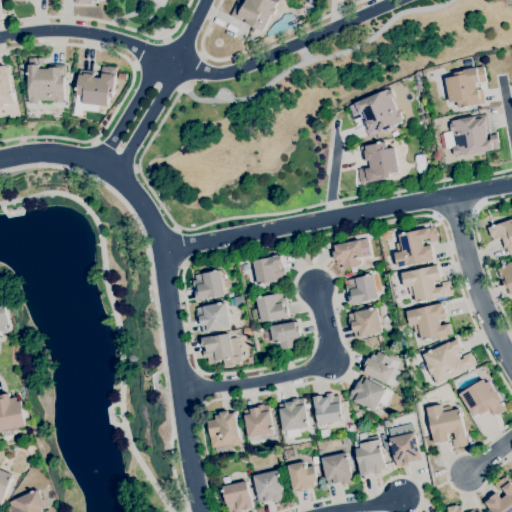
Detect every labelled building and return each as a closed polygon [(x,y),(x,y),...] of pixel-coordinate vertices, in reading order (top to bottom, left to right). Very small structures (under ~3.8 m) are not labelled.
[(264,32),(231,17),(238,1),(245,5),(247,0),(272,0),(277,2),(275,8),(276,9),(273,16),(271,16),(264,32)] [(39,103),(29,103),(29,101),(29,57),(44,58),(44,68),(51,68),(51,65),(65,65),(65,101),(62,101),(62,103),(54,103),(54,101),(39,101),(39,103)] [(0,66),(6,65),(15,103),(4,105),(4,106),(0,107),(0,66)] [(108,107),(83,103),(84,96),(77,95),(79,74),(85,75),(85,73),(95,74),(95,77),(101,78),(102,66),(108,67),(108,66),(116,67),(112,98),(109,98),(108,107)] [(459,108),(458,102),(450,103),(445,78),(454,76),(454,73),(464,71),(463,69),(477,67),(478,68),(484,67),(487,83),(480,84),(480,83),(476,83),(477,89),(479,88),(482,104),(459,108)] [(370,138),(363,123),(367,121),(363,111),(360,113),(362,117),(355,120),(349,107),(387,88),(388,91),(392,89),(396,96),(392,98),(399,112),(400,111),(404,119),(401,120),(402,123),(370,138)] [(459,157),(459,156),(455,156),(453,148),(457,147),(454,132),(451,132),(450,124),(452,124),(451,120),(476,116),(477,119),(484,118),(484,120),(487,119),(488,130),(486,131),(487,136),(498,135),(500,150),(493,151),(459,157)] [(360,184),(357,170),(370,167),(369,160),(363,161),(360,146),(386,142),(387,149),(395,148),(399,173),(390,174),(391,179),(360,184)] [(511,253),(509,255),(507,248),(504,249),(500,239),(493,241),(488,228),(511,219),(511,253)] [(399,268),(395,253),(398,252),(396,244),(401,243),(399,235),(427,229),(436,227),(439,242),(430,243),(429,239),(423,240),(425,247),(432,245),(434,253),(433,253),(434,260),(399,268)] [(379,235),(379,233),(380,231),(382,230),(383,229),(385,228),(387,229),(389,229),(391,231),(391,233),(392,235),(391,237),(390,239),(388,240),(386,241),(384,241),(382,240),(381,239),(380,237),(379,235)] [(344,269),(343,264),(339,265),(337,258),(336,259),(333,245),(368,237),(372,257),(359,260),(360,266),(344,269)] [(258,286),(254,260),(281,255),(283,264),(281,265),(282,270),(284,270),(285,277),(282,278),(283,282),(258,286)] [(511,293),(509,295),(497,268),(511,261),(511,293)] [(417,303),(415,295),(410,296),(409,288),(405,288),(402,274),(439,266),(442,280),(434,281),(436,288),(442,286),(442,283),(450,281),(453,295),(417,303)] [(198,301),(195,290),(194,290),(193,281),(195,280),(194,276),(220,271),(225,296),(198,301)] [(350,305),(344,281),(373,274),(379,298),(350,305)] [(262,322),(256,298),(282,292),(283,298),(286,297),(290,315),(262,322)] [(0,334),(0,301),(5,300),(11,325),(6,326),(7,330),(0,331),(1,334),(0,334)] [(202,332),(200,320),(198,320),(196,307),(226,302),(231,327),(202,332)] [(422,341),(420,333),(416,334),(414,326),(411,326),(407,312),(442,303),(444,309),(445,309),(447,317),(440,319),(441,326),(449,324),(451,334),(422,341)] [(355,339),(349,315),(377,308),(383,332),(355,339)] [(281,350),(279,343),(274,344),(271,326),(296,321),(297,327),(300,326),(302,337),(299,337),(300,343),(296,344),(296,347),(281,350)] [(244,337),(242,328),(251,326),(252,335),(244,337)] [(209,363),(208,357),(205,358),(203,352),(204,352),(202,340),(230,335),(234,358),(209,363)] [(436,385),(433,378),(431,378),(429,373),(430,372),(427,365),(428,364),(423,355),(450,342),(450,343),(458,339),(462,348),(459,349),(461,352),(456,354),(458,359),(471,353),(476,365),(436,385)] [(387,384),(361,372),(371,352),(376,355),(379,350),(393,358),(389,365),(395,368),(387,384)] [(375,412),(349,398),(362,375),(393,392),(385,406),(380,403),(375,412)] [(493,417),(489,410),(480,416),(478,413),(472,416),(459,394),(484,379),(486,383),(489,381),(500,401),(499,402),(504,410),(493,417)] [(0,432),(0,400),(1,400),(0,396),(10,394),(11,399),(17,398),(17,401),(21,400),(27,426),(0,432)] [(318,425),(313,397),(334,394),(334,396),(339,395),(340,403),(341,403),(344,421),(318,425)] [(284,431),(279,404),(287,403),(287,400),(303,398),(308,427),(284,431)] [(249,438),(244,410),(255,408),(255,406),(269,404),(274,434),(249,438)] [(454,448),(452,440),(456,439),(455,432),(447,434),(449,441),(441,443),(434,445),(426,408),(441,405),(442,407),(449,405),(450,410),(460,408),(468,445),(454,448)] [(223,442),(221,435),(214,437),(211,421),(215,420),(214,415),(220,414),(220,412),(229,410),(230,414),(235,413),(240,439),(223,442)] [(359,424),(355,414),(360,412),(364,421),(359,424)] [(397,469),(388,429),(413,423),(420,455),(422,460),(408,463),(409,466),(397,469)] [(322,438),(321,430),(328,429),(330,436),(322,438)] [(288,438),(287,432),(300,430),(301,436),(288,438)] [(361,476),(355,450),(360,448),(359,443),(379,439),(386,469),(381,470),(381,473),(374,474),(374,473),(361,476)] [(328,485),(322,459),(347,454),(354,482),(341,485),(340,482),(328,485)] [(294,492),(293,490),(288,466),(305,462),(307,469),(314,468),(317,482),(313,483),(314,487),(294,492)] [(0,507),(0,469),(14,476),(0,507)] [(274,504),(273,500),(259,503),(253,477),(278,471),(285,501),(274,504)] [(511,511),(492,511),(485,503),(490,499),(489,498),(496,493),(501,499),(507,495),(503,490),(499,493),(493,485),(505,476),(511,485),(511,511)] [(238,511),(234,511),(229,511),(225,497),(223,497),(221,488),(223,488),(223,487),(247,481),(254,508),(238,511)] [(9,511),(7,508),(12,506),(10,502),(39,489),(47,506),(41,509),(42,511),(9,511)]
